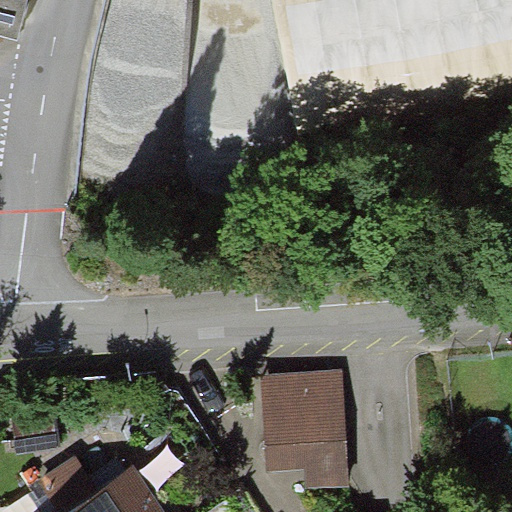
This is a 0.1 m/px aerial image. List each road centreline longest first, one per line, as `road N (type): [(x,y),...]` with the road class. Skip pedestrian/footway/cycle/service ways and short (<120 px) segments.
road 1 (residential): [(204,317),(511,297)]
road 2 (residential): [(204,317),(213,384),(304,511)]
road 3 (residential): [(0,334),(204,317)]
